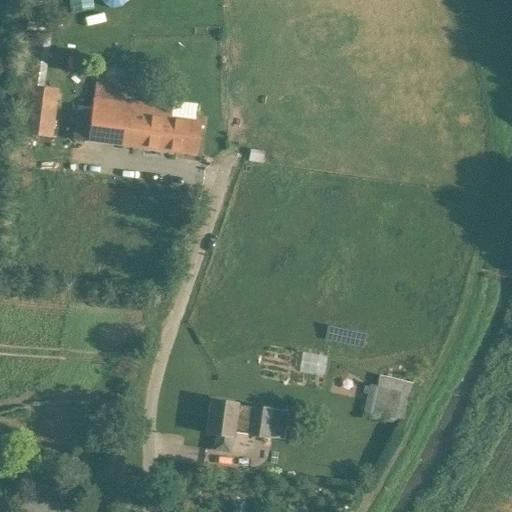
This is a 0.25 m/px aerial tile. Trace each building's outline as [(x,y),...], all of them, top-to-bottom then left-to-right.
[(197,155),(197,154),(201,122),(171,118),(173,108),(121,102),(123,82),(96,79),(93,108),(76,106),(72,140),(149,150),(149,149),(197,155)] [(22,135),(52,139),(58,91),(17,86),(13,118),(24,119),(22,135)] [(402,424),(413,382),(375,372),(363,413),(402,424)] [(239,406),(239,405),(212,401),(208,434),(217,435),(215,450),(230,452),(232,437),(235,437),(235,434),(248,436),(248,437),(268,440),(272,408),(253,406),(253,408),(239,406)] [(37,486),(34,497),(64,506),(71,483),(41,474),(41,473),(26,469),(23,482),(37,486)]
